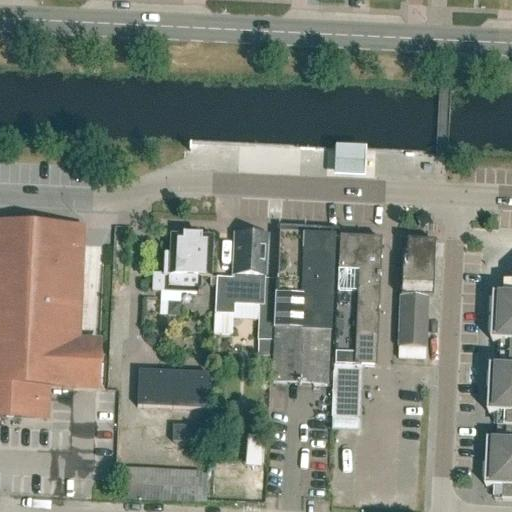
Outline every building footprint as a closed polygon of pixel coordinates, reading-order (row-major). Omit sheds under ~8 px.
[(281,139),(250,138),(249,167),(279,168),(281,139)] [(365,143),(335,141),(333,170),(364,172),(365,143)] [(319,153),(319,152),(319,146),(296,145),(296,156),(300,156),(300,160),(314,161),(315,153),(319,153)] [(98,389),(100,343),(78,343),(83,229),(0,225),(0,409),(47,411),(48,389),(98,391),(98,389)] [(198,237),(196,234),(196,233),(186,232),(186,234),(184,237),(182,236),(182,238),(171,237),(170,256),(165,256),(164,276),(153,276),(152,293),(197,295),(196,295),(200,296),(201,279),(210,280),(212,239),(200,238),(200,237),(198,237)] [(274,342),(276,281),(264,281),(266,237),(234,235),(232,281),(216,280),(214,316),(233,317),(233,306),(259,307),(258,342),(274,342)] [(276,281),(274,342),(272,385),(327,388),(334,240),(304,239),(304,238),(279,237),(277,281),(276,281)] [(375,370),(376,337),(380,242),(339,240),(334,337),(331,420),(330,433),(357,434),(358,421),(360,369),(375,370)] [(432,299),(435,244),(406,243),(405,266),(402,265),(400,298),(399,348),(424,349),(426,349),(427,299),(432,299)] [(511,285),(506,285),(506,298),(505,298),(496,298),(493,345),(503,345),(502,370),(492,370),(490,417),(499,417),(498,442),(488,441),(486,489),(496,489),(495,502),(511,503),(511,285)] [(423,362),(424,349),(399,348),(398,361),(423,362)] [(139,373),(138,409),(207,412),(209,376),(139,373)] [(249,418),(250,407),(231,405),(230,416),(249,418)] [(246,436),(245,466),(260,466),(260,437),(246,436)] [(201,474),(136,471),(134,502),(200,505),(201,474)]
